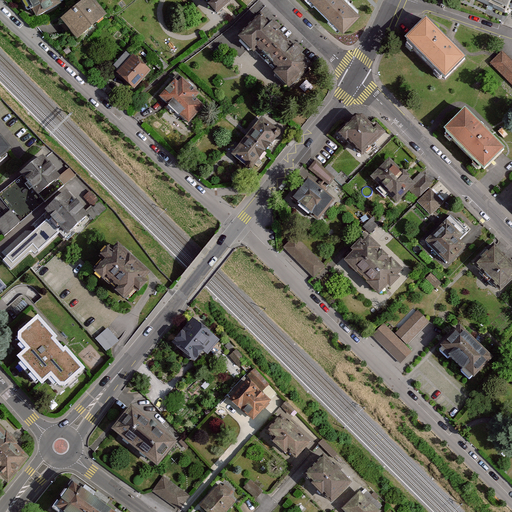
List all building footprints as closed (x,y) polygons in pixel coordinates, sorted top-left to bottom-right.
[(54,0),(21,0),(35,26),(61,12),(54,0)] [(238,0),(193,0),(216,25),(241,2),(238,0)] [(342,0),(308,0),(343,35),(360,18),(342,0)] [(511,0),(477,0),(477,1),(506,13),(511,0)] [(88,1),(59,27),(76,46),(106,20),(88,1)] [(261,20),(236,44),(262,70),(286,45),(261,20)] [(407,44),(446,80),(465,60),(426,24),(407,44)] [(262,70),(287,94),(311,69),(286,45),(262,70)] [(511,66),(501,55),(488,68),(511,90),(511,66)] [(131,59),(113,77),(132,95),(150,76),(131,59)] [(177,79),(157,102),(187,129),(203,110),(196,104),(199,98),(177,79)] [(504,151),(464,112),(445,132),(484,170),(504,151)] [(359,119),(338,142),(362,165),(383,142),(359,119)] [(283,138),(260,121),(244,140),(267,159),(283,138)] [(244,140),(229,160),(252,178),(267,159),(244,140)] [(0,146),(0,164),(9,157),(0,146)] [(328,186),(336,178),(317,159),(310,167),(328,186)] [(43,162),(21,180),(39,203),(62,186),(43,162)] [(388,164),(369,183),(395,210),(415,190),(388,164)] [(55,175),(63,186),(74,177),(63,167),(55,175)] [(16,181),(0,194),(0,202),(19,224),(39,207),(16,181)] [(306,186),(290,206),(317,228),(333,207),(306,186)] [(427,192),(413,207),(429,221),(443,206),(427,192)] [(65,197),(41,217),(65,245),(89,225),(65,197)] [(5,213),(0,217),(0,239),(2,241),(17,227),(5,213)] [(437,234),(423,246),(447,271),(464,254),(460,246),(468,238),(447,216),(438,226),(437,234)] [(326,271),(294,240),(282,252),(314,283),(326,271)] [(368,243),(344,268),(381,303),(405,278),(368,243)] [(103,273),(94,282),(123,311),(151,284),(116,251),(98,268),(103,273)] [(511,268),(495,252),(474,273),(500,299),(511,286),(511,268)] [(414,312),(393,335),(406,347),(427,325),(414,312)] [(28,352),(17,361),(42,387),(51,379),(60,388),(65,388),(83,372),(66,352),(63,355),(52,343),(55,341),(37,322),(20,336),(19,344),(28,352)] [(191,325),(171,350),(197,371),(217,346),(191,325)] [(382,326),(369,342),(396,368),(410,354),(382,326)] [(107,351),(120,340),(109,327),(96,338),(107,351)] [(458,333),(438,354),(472,386),(492,366),(458,333)] [(252,371),(243,379),(261,397),(269,390),(252,371)] [(246,386),(229,404),(252,426),(269,408),(246,386)] [(131,411),(111,436),(157,473),(177,448),(131,411)] [(293,465),(309,450),(281,420),(265,435),(275,445),(271,449),(284,463),(288,459),(293,465)] [(0,437),(0,485),(1,487),(25,461),(0,437)] [(350,492),(322,464),(303,483),(331,510),(350,492)] [(162,479),(150,494),(174,511),(176,511),(187,498),(162,479)] [(249,481),(241,491),(255,503),(263,493),(249,481)] [(103,511),(71,491),(57,511),(103,511)] [(213,491),(196,511),(197,511),(230,511),(234,509),(213,491)] [(372,511),(357,497),(342,511),(372,511)]
